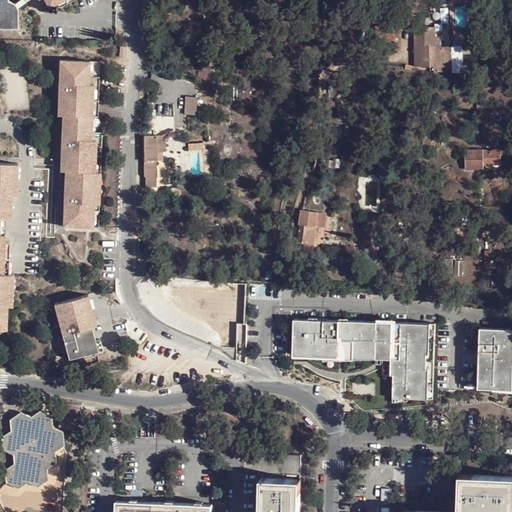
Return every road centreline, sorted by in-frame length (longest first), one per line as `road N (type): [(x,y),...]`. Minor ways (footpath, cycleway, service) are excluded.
road 1 (residential): [(138,0),(127,288),(138,313),(159,330),(253,371),(263,383)]
road 2 (unknown): [(135,58),(208,69),(270,101),(305,104),(343,75),(348,59),(441,27)]
road 3 (residential): [(273,383),(265,307),(458,313)]
road 4 (residential): [(0,380),(143,402),(263,383)]
road 5 (residential): [(237,511),(233,455),(112,446),(105,511)]
road 6 (residential): [(332,447),(360,437),(511,439)]
